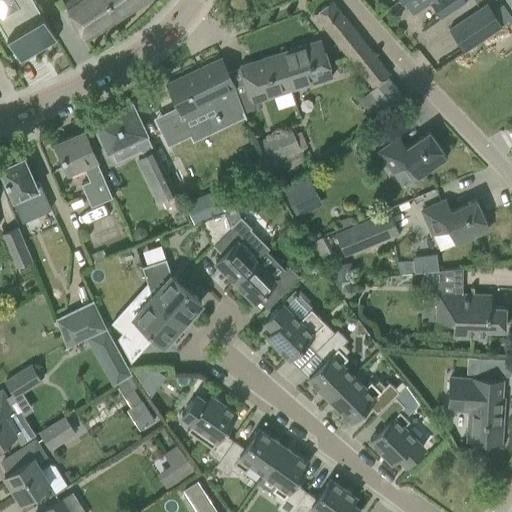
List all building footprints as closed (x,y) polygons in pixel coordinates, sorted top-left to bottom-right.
[(0,27),(20,61),(56,39),(32,0),(12,0),(17,7),(0,17),(0,27)] [(85,41),(148,0),(68,0),(62,5),(85,41)] [(370,88),(389,74),(332,0),(331,0),(313,14),(370,88)] [(403,0),(428,0),(441,17),(466,0),(402,0),(403,0)] [(511,0),(506,0),(498,4),(506,21),(511,18),(511,0)] [(488,4),(449,30),(463,50),(501,25),(488,4)] [(320,40),(280,53),(292,91),(333,78),(320,40)] [(251,104),(292,91),(280,53),(239,66),(251,104)] [(179,111),(157,121),(165,138),(188,127),(185,120),(214,106),(217,112),(215,113),(217,118),(219,117),(221,120),(241,111),(243,110),(242,110),(243,110),(234,86),(227,72),(221,58),(166,84),(177,106),(179,111)] [(131,101),(92,119),(107,150),(133,137),(140,152),(152,146),(131,101)] [(406,161),(417,177),(446,157),(428,130),(405,146),(398,136),(377,151),(391,171),(406,161)] [(111,197),(83,131),(55,143),(67,171),(82,164),(89,180),(81,184),(90,206),(111,197)] [(258,144),(266,163),(307,145),(301,131),(294,134),(293,132),(271,142),(270,139),(258,144)] [(175,191),(155,150),(138,158),(158,199),(175,191)] [(0,169),(13,200),(14,199),(22,218),(35,212),(36,215),(50,209),(38,181),(34,183),(23,158),(12,162),(9,160),(2,163),(2,167),(0,167),(0,169)] [(299,215),(326,202),(314,178),(287,190),(299,215)] [(194,224),(224,210),(214,190),(185,203),(194,224)] [(445,200),(422,210),(441,250),(488,229),(475,200),(450,211),(445,200)] [(235,281),(257,260),(269,248),(249,229),(251,227),(240,216),(230,227),(224,211),(202,221),(212,245),(214,243),(224,252),(215,261),(235,281)] [(389,212),(336,235),(345,256),(398,234),(389,212)] [(16,267),(32,260),(18,226),(1,233),(16,267)] [(152,296),(183,323),(187,318),(186,317),(201,301),(171,274),(165,258),(142,266),(152,296)] [(299,276),(289,265),(284,269),(281,266),(272,275),(257,260),(235,281),(255,301),(270,285),(280,295),(299,276)] [(490,305),(490,294),(437,293),(436,321),(452,321),(452,336),(486,337),(486,330),(504,330),(504,306),(490,305)] [(178,328),(183,323),(152,296),(134,316),(125,308),(112,323),(142,349),(154,336),(163,344),(177,328),(178,328)] [(66,347),(106,328),(93,300),(56,318),(66,347)] [(334,332),(334,331),(311,308),(298,321),(282,304),(264,321),(273,329),(267,335),(269,337),(268,337),(276,346),(277,345),(289,357),(305,341),(315,351),(334,332)] [(354,374),(342,363),(348,358),(344,354),(348,350),(342,344),(347,339),(337,328),(334,331),(334,332),(315,351),(324,360),(308,376),(320,389),(319,389),(329,399),(354,374)] [(126,373),(103,330),(90,337),(113,381),(126,373)] [(41,381),(31,366),(6,381),(13,393),(15,397),(22,392),(41,381)] [(395,396),(399,392),(388,381),(384,386),(378,380),(374,384),(371,380),(365,386),(354,374),(329,399),(338,408),(339,408),(351,420),(367,404),(377,413),(394,396),(395,396)] [(499,397),(501,379),(473,378),(472,379),(450,378),(448,408),(470,410),(468,439),(499,441),(502,397),(499,397)] [(19,417),(2,390),(0,390),(0,443),(15,434),(21,444),(36,434),(23,415),(19,417)] [(215,465),(233,440),(222,432),(235,413),(221,403),(222,403),(212,396),(212,397),(210,395),(205,402),(195,395),(181,415),(192,422),(187,430),(210,446),(206,452),(218,460),(215,465)] [(423,447),(402,427),(409,420),(400,411),(405,406),(395,396),(394,396),(377,413),(386,423),(370,439),(382,451),(381,452),(389,460),(390,460),(392,461),(398,456),(406,464),(423,447)] [(49,448),(74,432),(65,417),(40,433),(49,448)] [(264,473),(283,445),(272,438),(271,439),(257,429),(244,447),(233,440),(215,465),(227,473),(231,468),(238,473),(241,468),(246,471),(251,463),(264,473)] [(20,502),(48,484),(54,493),(67,484),(54,465),(49,464),(40,470),(33,458),(42,452),(35,441),(1,462),(8,472),(7,473),(12,481),(9,483),(20,502)] [(172,463),(159,471),(167,483),(193,466),(179,443),(165,452),(172,463)] [(283,445),(264,473),(277,482),(272,489),(276,492),(272,498),(279,502),(275,507),(282,511),(290,511),(291,511),(305,490),(294,482),(307,464),(293,454),(294,453),(283,445)] [(358,511),(360,510),(350,504),(355,497),(353,496),(354,495),(344,488),(343,489),(329,479),(316,498),(305,490),(291,511),(292,511),(307,511),(312,506),(320,511),(358,511)] [(197,511),(217,511),(197,480),(183,489),(197,511)] [(85,511),(72,491),(42,510),(42,511),(85,511)]
